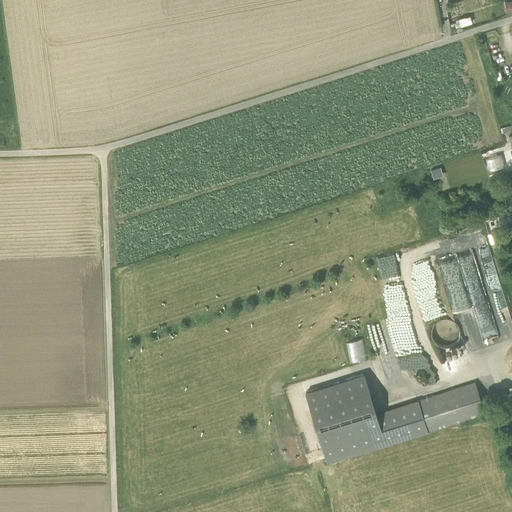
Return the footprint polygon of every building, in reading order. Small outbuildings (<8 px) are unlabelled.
[(459,22),(461,27),(472,23),(470,16),(459,19),(459,22)] [(461,27),(459,22),(449,25),(450,35),(462,31),(461,27)] [(488,169),(504,165),(501,154),(486,158),(488,169)] [(438,348),(445,350),(452,348),(457,343),(459,337),(458,330),(454,324),(448,321),(441,321),(435,325),(431,330),(430,337),(433,344),(438,348)] [(365,338),(348,340),(350,361),(367,359),(365,338)] [(306,392),(308,401),(366,383),(363,374),(306,392)] [(417,403),(427,431),(485,412),(475,382),(417,401),(417,403)] [(385,445),(427,431),(417,403),(376,416),(366,383),(308,401),(327,460),(328,460),(384,442),(385,445)]
